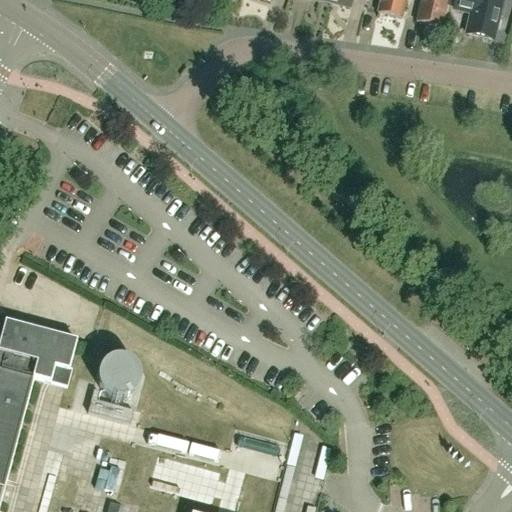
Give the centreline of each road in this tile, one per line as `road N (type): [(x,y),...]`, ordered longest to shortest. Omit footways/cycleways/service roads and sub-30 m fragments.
road 1 (tertiary): [(511,430),(163,127)]
road 2 (residential): [(511,83),(255,48),(221,60),(163,127)]
road 3 (tertiary): [(163,127),(18,14)]
